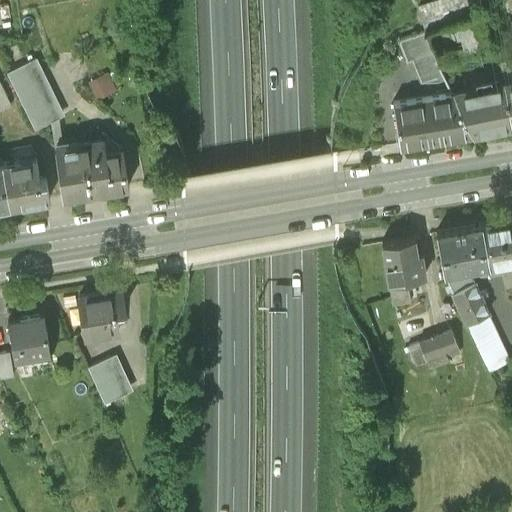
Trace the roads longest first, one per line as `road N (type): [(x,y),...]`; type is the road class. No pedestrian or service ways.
road 1 (secondary): [(0,253),(511,166)]
road 2 (motorway): [(221,0),(233,301),(229,511)]
road 3 (motorway): [(281,511),(286,306),(276,0)]
